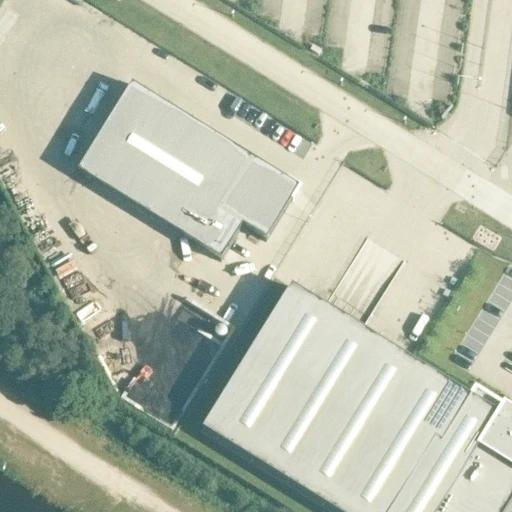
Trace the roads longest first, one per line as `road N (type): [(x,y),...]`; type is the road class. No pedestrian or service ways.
road 1 (unclassified): [(164,0),(511,212)]
road 2 (track): [(109,511),(0,444)]
